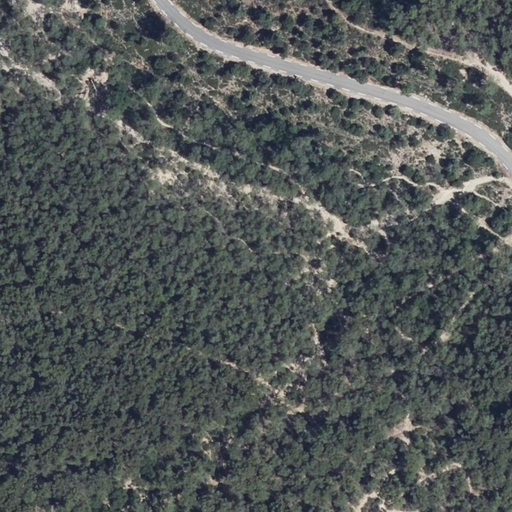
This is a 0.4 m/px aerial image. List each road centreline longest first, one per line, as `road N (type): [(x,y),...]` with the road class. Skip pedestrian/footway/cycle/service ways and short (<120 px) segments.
road 1 (track): [(0,41),(137,135),(260,200),(320,203),(345,221),(456,190),(511,203)]
road 2 (tertiary): [(161,0),(215,43),(410,100),(483,135),(511,163)]
